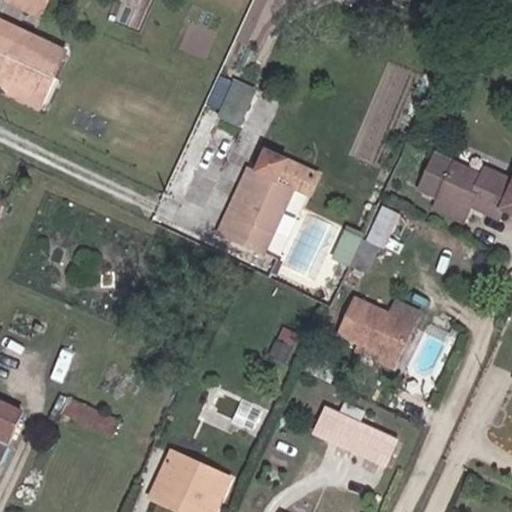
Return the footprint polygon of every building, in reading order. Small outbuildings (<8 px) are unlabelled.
[(3,0),(23,9),(27,0),(3,0)] [(40,5),(28,0),(27,0),(23,9),(35,15),(40,5)] [(0,61),(5,51),(14,29),(0,22),(0,61)] [(5,51),(0,61),(0,82),(5,85),(7,81),(41,96),(62,52),(14,29),(5,51)] [(220,115),(244,125),(259,87),(235,77),(220,115)] [(7,81),(5,85),(3,90),(37,105),(41,96),(7,81)] [(242,245),(281,152),(270,148),(259,172),(240,212),(231,208),(220,234),(242,245)] [(281,152),(242,245),(263,254),(291,188),(308,195),(319,170),(281,152)] [(413,191),(437,202),(462,214),(468,202),(481,208),(478,214),(490,219),(495,210),(511,218),(511,176),(507,186),(477,174),(475,179),(429,160),(413,191)] [(248,168),(231,208),(240,212),(259,172),(248,168)] [(462,214),(437,202),(433,211),(457,222),(462,214)] [(338,247),(353,253),(360,239),(344,232),(338,247)] [(374,245),(360,239),(353,253),(348,265),(363,272),(374,245)] [(348,265),(353,253),(338,247),(333,259),(348,265)] [(356,347),(363,351),(367,344),(398,359),(420,311),(399,301),(393,314),(359,298),(344,333),(359,340),(356,347)] [(367,344),(363,351),(395,366),(398,359),(367,344)] [(118,423),(71,399),(62,417),(109,439),(118,423)] [(0,460),(21,414),(0,403),(0,460)] [(326,441),(337,417),(323,410),(311,434),(326,441)] [(338,416),(337,417),(326,441),(378,466),(390,441),(338,416)] [(172,460),(156,494),(193,511),(192,511),(215,511),(228,485),(172,460)] [(152,502),(173,511),(192,511),(193,511),(156,494),(152,502)]
